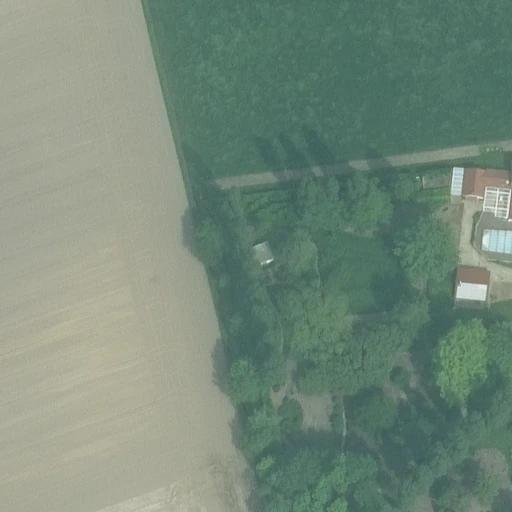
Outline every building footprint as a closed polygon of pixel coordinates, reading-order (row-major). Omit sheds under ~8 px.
[(511,192),(508,224),(511,224),(511,177),(465,173),(463,193),(463,199),(483,202),(484,189),(511,192)] [(511,269),(511,243),(478,242),(477,268),(511,269)] [(267,245),(250,252),(256,268),(273,262),(267,245)] [(460,272),(457,300),(488,304),(492,276),(460,272)] [(477,469),(478,483),(505,480),(503,467),(477,469)]
